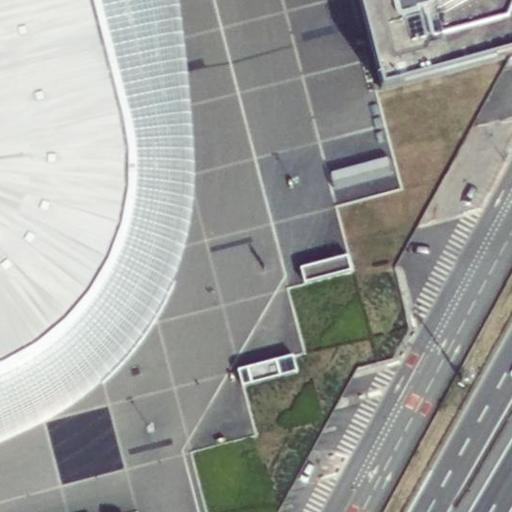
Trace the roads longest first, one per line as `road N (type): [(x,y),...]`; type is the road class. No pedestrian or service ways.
road 1 (trunk): [(511,352),(427,511)]
road 2 (trunk): [(511,377),(428,511)]
